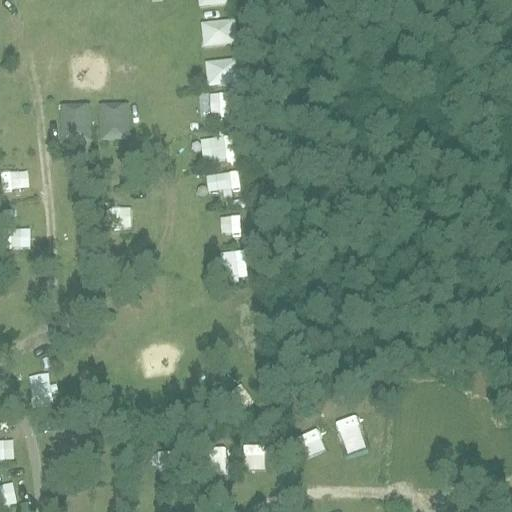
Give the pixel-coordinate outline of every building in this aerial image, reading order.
[(211,0),(213,23),(242,22),(241,0),(211,0)] [(237,40),(217,41),(217,63),(238,62),(237,40)] [(28,107),(28,91),(10,91),(10,107),(28,107)] [(236,135),(236,117),(211,117),(210,135),(236,135)] [(138,132),(120,133),(121,151),(138,150),(138,132)] [(81,145),(84,155),(100,150),(96,140),(81,145)] [(216,173),(230,173),(230,180),(248,179),(247,151),(215,152),(216,173)] [(33,197),(33,176),(15,176),(15,197),(33,197)] [(126,194),(127,178),(117,177),(115,193),(126,194)] [(225,196),(224,213),(243,213),(243,197),(225,196)] [(252,234),(235,234),(236,250),(252,250),(252,234)] [(42,348),(36,327),(19,332),(15,321),(6,324),(15,355),(42,348)] [(0,476),(20,475),(19,454),(0,455),(0,476)] [(234,457),(214,458),(216,487),(236,485),(234,457)] [(182,493),(177,464),(159,467),(164,496),(182,493)]
